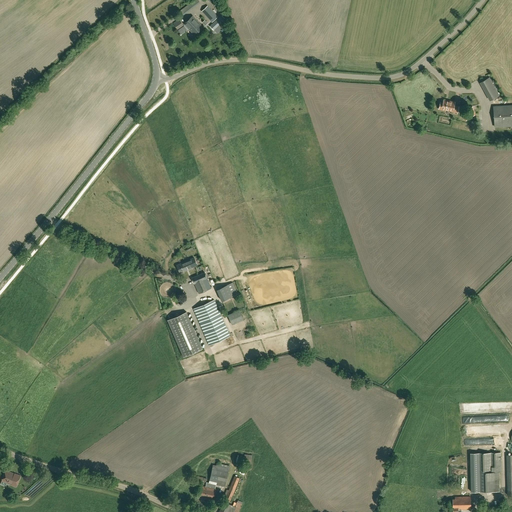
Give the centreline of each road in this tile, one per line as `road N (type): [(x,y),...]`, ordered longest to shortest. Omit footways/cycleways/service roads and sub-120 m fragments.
road 1 (unclassified): [(156,80),(227,60),(399,76),(483,0)]
road 2 (tertiary): [(0,278),(156,80)]
road 3 (unclassified): [(179,511),(0,450)]
